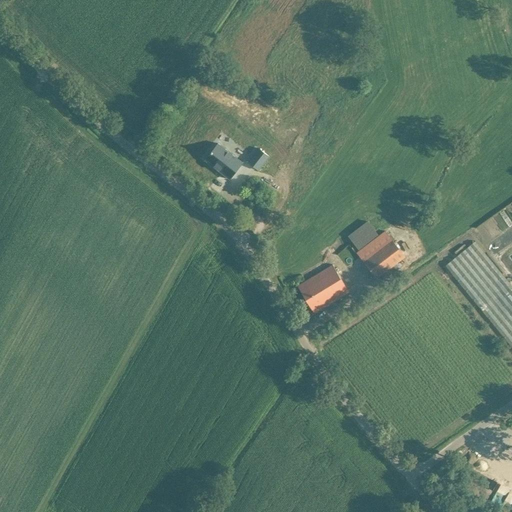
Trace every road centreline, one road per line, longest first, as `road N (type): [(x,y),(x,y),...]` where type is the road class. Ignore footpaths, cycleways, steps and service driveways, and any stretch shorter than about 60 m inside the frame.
road 1 (unclassified): [(408,477),(209,214),(41,71),(0,26)]
road 2 (unclassified): [(408,477),(511,404)]
